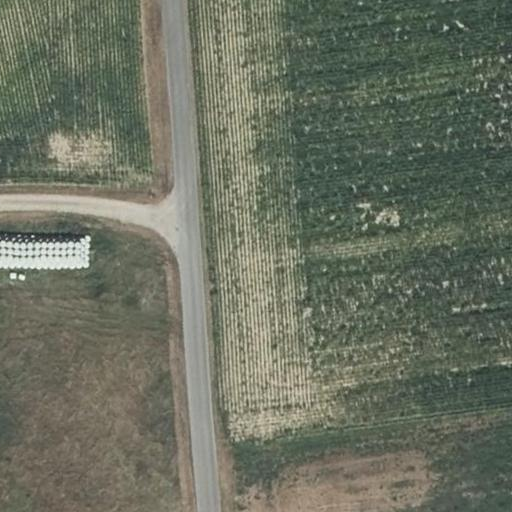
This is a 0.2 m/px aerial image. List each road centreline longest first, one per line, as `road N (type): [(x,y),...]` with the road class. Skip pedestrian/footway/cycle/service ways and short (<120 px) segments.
road 1 (unclassified): [(207,511),(170,0)]
road 2 (track): [(0,205),(117,206),(180,218)]
